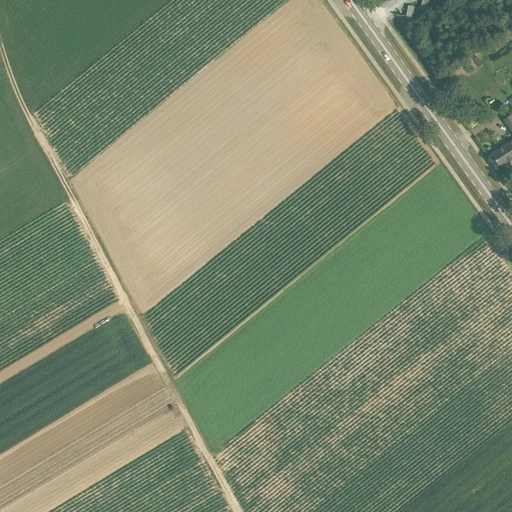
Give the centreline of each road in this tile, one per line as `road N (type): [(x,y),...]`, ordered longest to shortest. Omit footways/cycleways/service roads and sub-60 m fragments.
road 1 (track): [(237,511),(13,85),(0,36)]
road 2 (secondary): [(511,225),(351,0)]
